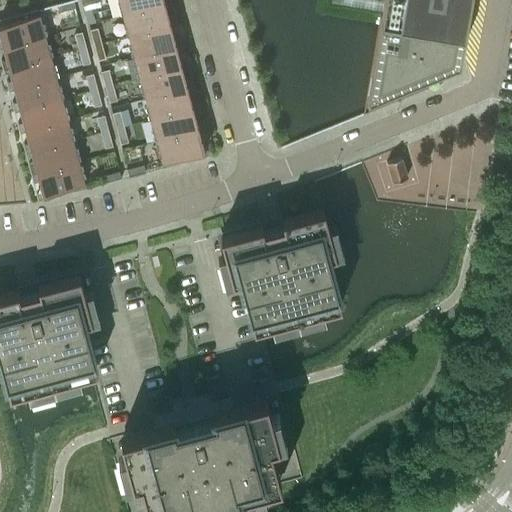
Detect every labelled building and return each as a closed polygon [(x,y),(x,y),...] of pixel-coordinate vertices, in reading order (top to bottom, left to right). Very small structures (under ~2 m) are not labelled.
[(73,0),(69,0),(57,4),(59,11),(75,7),(73,0)] [(165,3),(165,4),(171,3),(171,2),(170,0),(118,0),(122,15),(165,3)] [(382,0),(381,10),(366,97),(459,59),(468,0),(382,0)] [(165,3),(122,15),(128,36),(171,24),(171,25),(177,23),(174,14),(174,13),(168,15),(165,4),(165,3)] [(3,47),(46,35),(39,8),(7,17),(7,18),(0,19),(0,36),(0,38),(0,37),(0,48),(3,48),(3,47)] [(91,8),(85,10),(88,23),(95,21),(91,8)] [(171,25),(171,24),(128,36),(134,56),(176,45),(177,46),(182,44),(180,34),(174,36),(171,25)] [(97,26),(89,28),(94,47),(102,45),(97,26)] [(81,31),(74,33),(78,51),(86,49),(81,31)] [(51,56),(46,35),(3,47),(3,48),(6,59),(0,60),(3,70),(9,68),(8,68),(51,56)] [(102,45),(94,47),(98,60),(105,58),(102,45)] [(180,57),(177,46),(176,45),(134,56),(139,77),(182,66),(182,67),(188,65),(185,55),(180,57)] [(86,49),(78,51),(82,65),(90,62),(86,49)] [(8,91),(14,89),(14,88),(57,77),(51,56),(8,68),(9,68),(12,79),(6,81),(8,91)] [(188,87),(194,86),(191,76),(185,78),(182,67),(182,66),(139,77),(145,98),(188,87)] [(108,68),(100,70),(105,87),(112,84),(108,68)] [(93,72),(85,74),(89,91),(97,89),(93,72)] [(14,112),(20,110),(20,109),(63,98),(57,77),(14,88),(14,89),(17,100),(12,102),(11,102),(14,112)] [(112,84),(105,87),(109,102),(117,100),(112,84)] [(145,98),(150,119),(193,108),(199,107),(197,97),(191,99),(188,87),(145,98)] [(97,89),(89,91),(93,106),(101,104),(97,89)] [(68,119),(63,98),(20,109),(20,110),(23,121),(17,123),(20,133),(25,131),(25,130),(68,119)] [(150,119),(156,140),(205,127),(202,118),(196,119),(193,108),(150,119)] [(119,110),(112,112),(116,130),(124,128),(119,110)] [(104,114),(96,116),(101,134),(109,132),(104,114)] [(74,140),(68,119),(25,130),(25,131),(28,142),(23,144),(25,153),(31,152),(31,151),(74,140)] [(205,127),(156,140),(163,165),(163,167),(175,163),(195,158),(194,157),(205,155),(205,154),(204,151),(205,151),(201,137),(207,136),(205,127)] [(120,144),(128,142),(124,128),(116,130),(120,144)] [(109,132),(101,134),(105,148),(112,146),(109,132)] [(79,160),(74,140),(31,151),(31,152),(34,163),(28,164),(31,174),(79,160)] [(406,177),(401,157),(386,162),(391,181),(406,177)] [(79,160),(31,174),(33,183),(39,181),(42,194),(43,194),(44,197),(44,198),(55,195),(55,196),(87,187),(86,186),(79,160)] [(143,164),(127,168),(129,176),(145,172),(143,164)] [(119,170),(102,175),(104,182),(121,178),(119,170)] [(241,279),(254,327),(341,304),(327,255),(335,253),(323,208),(220,235),(233,281),(241,279)] [(0,356),(10,392),(97,369),(84,321),(92,319),(79,273),(0,294),(0,356)] [(214,415),(175,425),(174,421),(120,435),(125,452),(117,455),(125,483),(141,479),(149,511),(198,511),(265,494),(263,487),(280,482),(270,444),(286,440),(278,411),(271,413),(266,396),(213,410),(214,415)]
